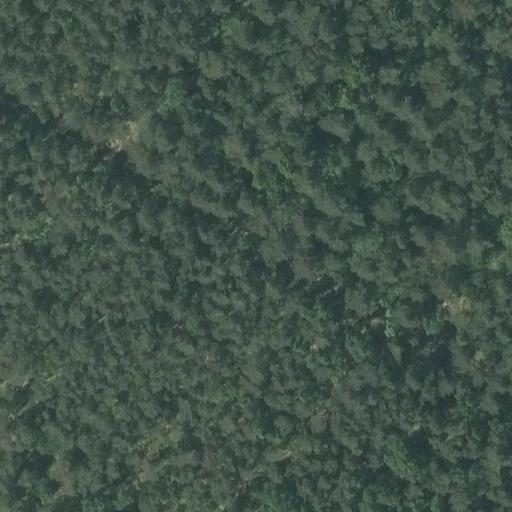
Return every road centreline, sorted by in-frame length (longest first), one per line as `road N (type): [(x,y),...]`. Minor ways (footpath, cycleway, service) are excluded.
road 1 (track): [(0,85),(105,157),(370,313)]
road 2 (unknown): [(370,313),(213,511)]
road 3 (track): [(401,328),(511,185)]
road 4 (track): [(401,328),(511,396)]
